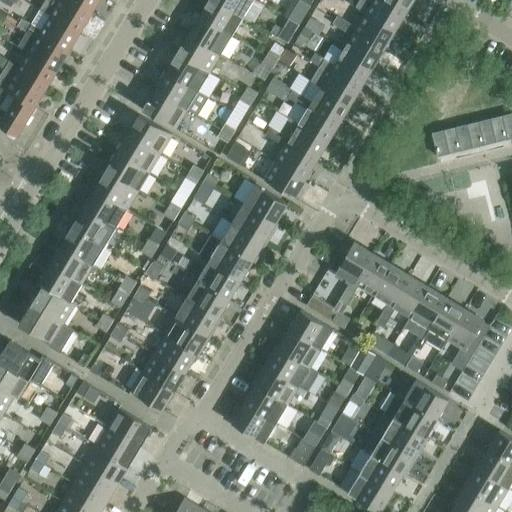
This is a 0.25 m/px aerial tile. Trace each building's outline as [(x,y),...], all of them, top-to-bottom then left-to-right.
[(51,16),(78,32),(89,14),(66,0),(57,0),(60,1),(51,16)] [(66,0),(89,14),(97,0),(66,0)] [(208,0),(208,1),(209,1),(200,16),(233,36),(244,17),(215,0),(208,0)] [(215,0),(244,17),(254,0),(215,0)] [(361,0),(357,8),(367,14),(393,30),(404,11),(385,0),(361,0)] [(385,0),(404,11),(411,0),(385,0)] [(290,20),(299,25),(303,19),(294,13),(290,20)] [(367,14),(358,28),(355,32),(382,48),(393,30),(367,14)] [(40,34),(66,50),(78,32),(51,16),(42,30),(40,34)] [(233,36),(200,16),(189,35),(221,54),(233,36)] [(311,16),(305,25),(319,34),(325,24),(311,16)] [(338,16),(333,24),(343,30),(348,22),(338,16)] [(17,26),(28,32),(33,24),(22,18),(17,26)] [(299,25),(290,20),(281,35),(290,40),(299,25)] [(344,51),(371,67),(382,48),(355,32),(358,28),(348,22),(343,30),(353,36),(344,51)] [(29,53),(55,69),(66,50),(40,34),(42,30),(33,24),(28,32),(19,47),(29,53)] [(313,32),(304,27),(297,39),(306,44),(313,32)] [(180,50),(179,49),(177,53),(210,73),(221,54),(189,35),(180,50)] [(286,49),(279,60),(290,67),(297,55),(286,49)] [(279,55),(270,50),(266,56),(275,62),(279,55)] [(333,69),(360,85),(371,67),(344,51),(335,65),(333,69)] [(29,53),(20,67),(17,71),(44,87),(55,69),(29,53)] [(175,56),(176,57),(167,72),(199,91),(210,73),(177,53),(175,56)] [(311,61),(321,67),(326,59),(315,53),(311,61)] [(0,66),(5,69),(10,61),(0,55),(0,66)] [(262,63),(271,68),(275,62),(266,56),(262,63)] [(312,82),(348,104),(360,85),(333,69),(335,65),(326,59),(321,67),(312,82)] [(0,78),(0,86),(17,96),(33,106),(33,105),(44,87),(17,71),(20,67),(10,61),(5,69),(0,78)] [(209,98),(199,91),(167,72),(156,90),(188,110),(198,116),(209,98)] [(310,81),(302,95),(303,96),(313,102),(311,106),(337,122),(348,104),(312,82),(310,81)] [(258,92),(248,86),(244,93),(254,99),(258,92)] [(147,105),(146,105),(143,109),(176,129),(188,110),(156,90),(147,105)] [(293,90),(288,98),(298,104),(303,96),(302,95),(293,90)] [(240,100),(241,101),(234,113),(243,118),(254,99),(244,93),(240,100)] [(17,96),(6,114),(0,109),(0,122),(20,134),(36,107),(33,105),(33,106),(17,96)] [(326,141),(337,122),(311,106),(313,102),(303,96),(298,104),(290,119),(299,125),(326,141)] [(228,124),(225,123),(221,130),(232,136),(243,118),(234,113),(228,124)] [(136,118),(137,119),(128,134),(161,154),(173,134),(139,114),(136,118)] [(443,159),(511,142),(511,116),(437,135),(443,159)] [(288,143),(315,159),(326,141),(299,125),(290,119),(281,133),(291,139),(288,143)] [(271,127),(266,135),(276,141),(281,133),(271,127)] [(217,137),(228,143),(232,136),(221,130),(217,137)] [(277,162),(304,178),(315,159),(288,143),(291,139),(281,133),(276,141),(286,147),(277,162)] [(161,154),(128,134),(117,153),(150,173),(161,154)] [(246,150),(234,143),(226,157),(238,163),(246,150)] [(108,167),(107,167),(105,170),(139,191),(150,173),(117,153),(108,167)] [(266,180),(292,197),(304,178),(277,162),(266,180)] [(205,170),(195,163),(190,171),(200,177),(205,170)] [(103,174),(104,175),(95,190),(128,209),(139,191),(105,170),(103,174)] [(186,177),(196,184),(200,177),(190,171),(186,177)] [(220,181),(209,175),(206,181),(216,187),(220,181)] [(202,187),(212,193),(216,187),(206,181),(202,187)] [(288,204),(256,185),(244,204),(276,224),(277,223),(288,204)] [(128,209),(95,190),(84,208),(116,228),(128,209)] [(182,208),(171,202),(167,208),(178,215),(182,208)] [(279,224),(277,223),(276,224),(244,204),(233,223),(267,243),(279,224)] [(75,223),(74,223),(72,226),(105,246),(116,228),(84,208),(75,223)] [(164,214),(174,221),(178,215),(167,208),(164,214)] [(197,218),(187,211),(183,218),(194,224),(197,218)] [(179,224),(190,230),(194,224),(183,218),(179,224)] [(253,262),(255,263),(267,243),(233,223),(222,241),(254,261),(253,262)] [(70,230),(71,230),(62,245),(94,265),(105,246),(72,226),(70,230)] [(157,227),(150,239),(159,245),(167,233),(157,227)] [(200,254),(210,260),(242,280),(253,262),(254,261),(222,241),(211,235),(200,254)] [(159,245),(149,239),(145,245),(155,251),(159,245)] [(167,244),(161,255),(171,262),(178,251),(167,244)] [(353,244),(345,257),(346,257),(342,263),(335,259),(330,268),(351,281),(355,283),(372,255),(353,244)] [(94,265),(62,245),(51,264),(83,283),(94,265)] [(141,251),(152,258),(155,251),(145,245),(141,251)] [(374,294),(391,266),(372,255),(355,283),(351,281),(345,291),(354,296),(360,286),(374,294)] [(199,279),(231,299),(242,280),(210,260),(199,279)] [(146,272),(146,273),(157,279),(165,267),(157,262),(152,263),(146,272)] [(39,283),(43,286),(43,285),(71,302),(72,302),(83,283),(51,264),(39,283)] [(392,306),(409,278),(391,266),(374,294),(388,303),(392,306)] [(137,282),(126,276),(123,282),(133,288),(137,282)] [(396,308),(411,317),(428,289),(409,278),(392,306),(388,303),(382,313),(390,318),(396,308)] [(187,298),(220,317),(220,316),(231,299),(199,279),(187,298)] [(119,288),(129,295),(133,288),(123,282),(119,288)] [(76,304),(72,302),(71,302),(43,285),(43,286),(32,304),(64,324),(76,304)] [(152,293),(141,286),(138,293),(148,299),(152,293)] [(423,338),(446,300),(428,289),(411,317),(405,327),(419,335),(423,338)] [(339,301),(347,306),(354,296),(345,291),(339,301)] [(134,299),(144,305),(148,299),(138,293),(134,299)] [(222,317),(220,316),(220,317),(187,298),(176,316),(211,337),(222,317)] [(419,335),(413,346),(417,348),(421,351),(427,340),(442,349),(448,339),(465,311),(446,300),(423,338),(419,335)] [(20,324),(52,343),(50,346),(61,353),(74,330),(64,324),(32,304),(20,324)] [(334,330),(301,310),(290,330),(322,349),(334,330)] [(466,351),(475,336),(484,323),(465,311),(448,339),(466,351)] [(349,319),(338,312),(332,321),(344,328),(349,319)] [(114,320),(104,313),(100,319),(110,326),(114,320)] [(376,323),(384,328),(390,318),(382,313),(376,323)] [(197,355),(199,356),(211,337),(176,316),(165,334),(197,354),(197,355)] [(96,326),(107,332),(110,326),(100,319),(96,326)] [(129,330),(119,323),(115,330),(126,336),(129,330)] [(357,325),(352,333),(362,339),(367,331),(357,325)] [(112,336),(122,342),(126,336),(115,330),(112,336)] [(290,330),(279,347),(278,348),(311,368),(322,349),(290,330)] [(376,332),(369,344),(375,347),(382,336),(376,332)] [(154,353),(186,372),(197,355),(197,354),(165,334),(154,353)] [(42,360),(10,340),(0,356),(0,361),(30,379),(41,386),(54,363),(44,357),(42,360)] [(279,347),(277,346),(265,365),(299,386),(308,391),(319,373),(311,368),(278,348),(279,347)] [(413,346),(402,364),(406,366),(412,356),(417,348),(413,346)] [(363,374),(375,355),(365,348),(353,368),(363,374)] [(85,368),(91,358),(84,353),(78,363),(85,368)] [(143,371),(175,391),(186,372),(154,353),(143,371)] [(375,355),(363,374),(366,376),(375,381),(387,362),(375,355)] [(14,396),(19,399),(30,379),(0,361),(0,386),(15,395),(14,396)] [(90,371),(97,375),(103,365),(96,361),(90,371)] [(253,385),(256,386),(256,385),(288,404),(299,386),(265,365),(253,385)] [(131,391),(163,410),(175,391),(143,371),(131,391)] [(65,383),(72,387),(78,377),(71,373),(65,383)] [(431,381),(442,388),(447,380),(435,374),(431,381)] [(353,385),(343,379),(340,385),(350,391),(353,385)] [(449,399),(417,380),(405,400),(437,419),(449,399)] [(85,396),(91,386),(83,382),(77,392),(85,396)] [(359,388),(355,394),(365,401),(369,394),(371,391),(371,390),(361,384),(359,388)] [(256,385),(256,386),(245,404),(277,423),(288,404),(256,385)] [(336,392),(346,398),(350,391),(340,385),(336,392)] [(0,411),(4,414),(14,396),(15,395),(0,386),(0,411)] [(351,401),(361,407),(365,401),(355,394),(351,401)] [(394,418),(426,437),(427,436),(437,419),(405,400),(394,418)] [(233,423),(245,430),(265,443),(277,423),(245,404),(233,423)] [(58,412),(47,405),(42,412),(53,419),(58,412)] [(153,428),(120,408),(108,428),(141,447),(153,428)] [(38,419),(49,426),(53,419),(42,412),(38,419)] [(73,419),(64,413),(58,423),(67,428),(73,419)] [(357,421),(343,413),(332,431),(341,436),(346,439),(357,421)] [(429,438),(427,436),(426,437),(394,418),(385,413),(374,431),(376,432),(417,457),(429,438)] [(318,422),(327,428),(331,422),(322,416),(318,422)] [(316,447),(327,428),(318,422),(317,422),(306,441),(316,447)] [(53,432),(62,438),(67,428),(58,423),(53,432)] [(97,446),(130,466),(141,447),(108,428),(97,446)] [(511,437),(500,430),(488,450),(511,464),(511,437)] [(329,438),(328,439),(336,444),(341,436),(332,431),(329,438)] [(403,475),(405,477),(417,457),(376,432),(365,451),(372,455),(404,474),(403,475)] [(294,460),(304,466),(316,447),(302,439),(297,446),(301,448),(294,460)] [(35,450),(24,443),(20,449),(31,456),(35,450)] [(85,464),(118,484),(130,466),(97,446),(85,464)] [(16,456),(27,462),(31,456),(20,449),(16,456)] [(309,469),(320,476),(327,464),(330,466),(335,458),(321,450),(309,469)] [(477,468),(510,488),(511,483),(511,464),(488,450),(478,467),(477,468)] [(51,456),(42,451),(36,460),(45,465),(51,456)] [(360,473),(393,493),(403,475),(404,474),(372,455),(360,473)] [(31,469),(40,474),(45,465),(36,460),(31,469)] [(74,483),(107,503),(118,484),(85,464),(74,483)] [(478,467),(476,466),(464,486),(498,506),(510,488),(477,468),(478,467)] [(349,493),(380,511),(381,511),(393,493),(360,473),(349,493)] [(13,487),(2,480),(0,483),(0,488),(9,493),(13,487)] [(63,501),(80,511),(101,511),(107,503),(74,483),(63,501)] [(452,505),(454,506),(455,505),(466,511),(494,511),(498,506),(464,486),(452,505)] [(0,497),(4,500),(9,493),(0,488),(0,497)] [(28,493),(19,488),(14,497),(23,502),(28,493)] [(8,506),(17,511),(23,502),(14,497),(8,506)] [(185,498),(176,511),(202,511),(204,510),(185,498)] [(56,511),(80,511),(63,501),(56,511)]
